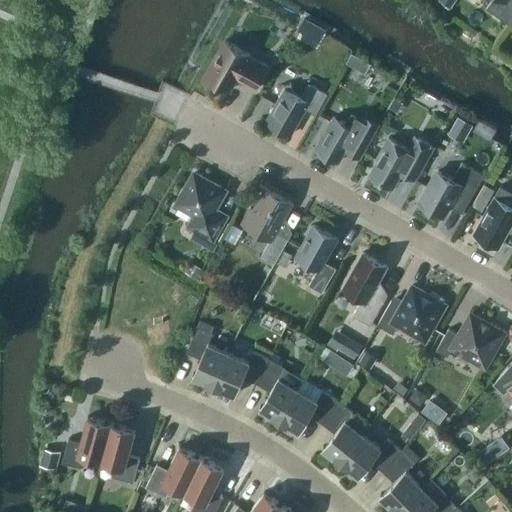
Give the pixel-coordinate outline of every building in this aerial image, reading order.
[(511,0),(491,0),(487,7),(509,23),(511,19),(511,0)] [(205,76),(230,90),(236,78),(256,89),(269,66),(249,55),(250,54),(225,40),(205,76)] [(359,56),(352,52),(346,62),(353,66),(359,56)] [(259,116),(291,134),(306,108),(316,114),(328,93),(309,83),(302,97),(294,92),(291,82),(278,86),(280,96),(266,119),(259,115),(259,116)] [(397,112),(402,102),(394,97),(388,107),(397,112)] [(316,148),(339,161),(346,149),(360,157),(377,126),(352,111),(345,122),(334,116),(316,148)] [(464,140),(474,123),(458,115),(449,132),(464,140)] [(370,174),(393,187),(401,172),(415,179),(434,146),(419,137),(412,150),(389,136),(377,158),(379,159),(370,174)] [(463,212),(484,174),(462,162),(453,178),(438,170),(420,202),(443,215),(449,204),(463,212)] [(195,213),(188,226),(214,240),(227,217),(214,209),(225,189),(203,177),(202,173),(198,174),(195,172),(193,176),(189,177),(190,181),(178,203),(195,213)] [(282,249),(289,238),(277,231),(293,203),(265,187),(253,209),(251,207),(242,222),(271,239),(262,255),(275,262),(276,261),(282,249)] [(511,223),(511,199),(509,204),(495,195),(474,233),(499,247),(511,223)] [(319,268),(309,284),(323,292),(336,267),(324,261),(338,237),(314,224),(296,256),(319,268)] [(363,252),(343,287),(362,299),(353,314),(371,324),(385,300),(372,293),(387,265),(363,252)] [(191,263),(185,272),(196,279),(202,270),(191,263)] [(253,292),(253,287),(249,284),(244,285),(241,288),(242,293),(246,296),(250,296),(253,292)] [(432,291),(430,295),(413,285),(401,305),(392,300),(378,324),(394,333),(398,325),(425,340),(446,304),(443,302),(445,298),(432,291)] [(449,328),(437,349),(448,355),(453,347),(485,366),(496,347),(498,348),(508,331),(491,322),(490,324),(471,313),(459,334),(449,328)] [(193,374),(214,384),(229,352),(209,343),(214,332),(197,325),(188,348),(200,354),(202,357),(195,374),(194,373),(193,374)] [(346,335),(338,348),(354,358),(362,345),(346,335)] [(330,349),(324,359),(334,366),(340,356),(330,349)] [(246,374),(259,379),(270,357),(254,350),(249,360),(229,352),(214,384),(236,393),(237,392),(235,392),(243,375),(246,374)] [(370,368),(376,358),(365,351),(358,361),(370,368)] [(260,406),(280,418),(299,388),(280,377),(286,367),(270,357),(259,379),(270,386),(271,391),(262,406),(261,405),(260,406)] [(510,388),(511,390),(511,372),(507,368),(494,383),(504,392),(510,388)] [(419,405),(427,394),(417,387),(409,397),(419,405)] [(317,399),(299,388),(280,418),(300,431),(301,429),(300,429),(309,414),(313,412),(325,419),(339,399),(323,390),(317,399)] [(341,461),(363,433),(346,419),(353,410),(339,399),(325,419),(335,428),(336,432),(325,446),(324,445),(323,446),(341,461)] [(63,462),(80,467),(87,463),(89,455),(102,459),(112,422),(88,415),(81,441),(69,437),(63,462)] [(410,439),(418,428),(411,421),(402,432),(410,439)] [(136,428),(112,422),(102,459),(116,463),(112,476),(134,482),(141,457),(129,454),(136,428)] [(511,427),(502,435),(511,447),(511,446),(511,427)] [(363,433),(341,461),(360,475),(361,474),(360,473),(371,459),(375,459),(385,467),(402,449),(388,437),(381,446),(364,433),(363,433)] [(146,486),(166,496),(172,483),(186,490),(202,456),(180,445),(169,469),(157,463),(146,486)] [(61,451),(45,447),(41,462),(57,466),(61,451)] [(381,492),(380,493),(397,510),(422,485),(407,470),(415,462),(402,449),(385,467),(395,477),(395,481),(382,493),(381,492)] [(202,456),(186,490),(199,496),(193,508),(199,511),(216,511),(224,496),(213,490),(225,466),(202,456)] [(422,485),(397,510),(398,511),(451,511),(458,506),(446,493),(446,492),(431,477),(422,485)] [(233,511),(280,511),(285,506),(265,491),(249,511),(248,511),(239,505),(233,511)]
